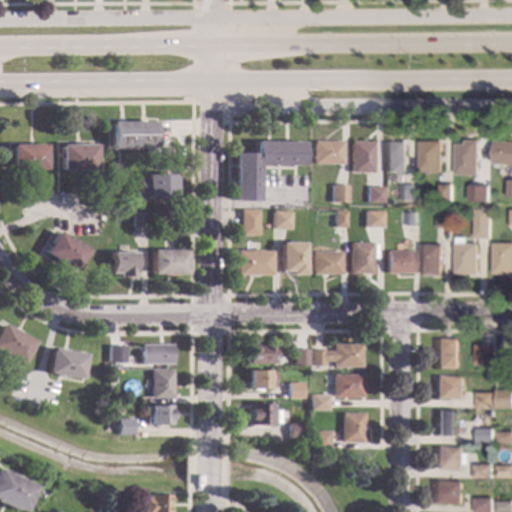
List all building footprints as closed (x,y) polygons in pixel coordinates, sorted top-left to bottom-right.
[(153,149),(109,150),(108,123),(152,122),(153,149)] [(480,175),(457,175),(457,144),(467,144),(467,140),(480,140),(480,175)] [(443,172),(421,172),(421,141),(443,141),(443,172)] [(511,141),(511,164),(494,164),(495,141),(511,141)] [(300,166),(256,166),(256,202),(232,202),(232,154),(253,154),(253,142),(301,143),(300,166)] [(340,165),(311,164),(311,142),(340,143),(340,165)] [(407,173),(385,173),(384,142),(407,142),(407,173)] [(370,174),(348,173),(348,143),(371,143),(370,174)] [(43,170),(9,170),(9,146),(42,146),(43,170)] [(93,171),(58,171),(58,146),(93,146),(93,171)] [(115,190),(107,190),(107,166),(115,166),(115,190)] [(173,199),(144,200),(143,194),(137,194),(137,180),(144,180),(144,175),(172,175),(173,199)] [(491,198),(475,198),(475,181),(491,181),(491,198)] [(453,201),(441,200),(441,184),(453,185),(454,185),(453,201)] [(416,201),(400,201),(400,185),(416,185),(416,201)] [(345,203),(329,203),(329,186),(332,186),(345,186),(345,203)] [(381,204),(365,204),(365,188),(381,188),(381,204)] [(490,238),(474,239),(474,209),(490,209),(490,238)] [(256,212),(255,236),(238,236),(238,211),(256,212)] [(381,228),(368,228),(368,212),(381,211),(381,228)] [(453,228),(438,228),(438,211),(452,211),(453,228)] [(145,213),(145,229),(129,228),(130,212),(145,213)] [(288,213),(288,230),(270,230),(270,212),(288,213)] [(344,228),(331,228),(332,212),(344,212),(344,228)] [(417,226),(406,227),(406,213),(417,213),(417,226)] [(85,251),(72,273),(41,254),(54,232),(85,251)] [(466,243),(478,243),(478,274),(455,274),(455,244),(456,244),(456,237),(466,237),(466,243)] [(511,274),(493,274),(493,243),(511,243),(511,274)] [(301,276),(279,276),(279,272),(277,272),(277,244),(301,244),(301,276)] [(374,245),(374,260),(369,260),(369,275),(346,275),(347,244),(374,245)] [(442,246),(441,276),(419,274),(421,244),(442,246)] [(182,275),(175,275),(175,277),(161,276),(161,274),(148,274),(148,251),(183,252),(182,275)] [(266,276),(231,276),(231,252),(266,252),(266,276)] [(412,275),(385,275),(385,252),(412,252),(412,275)] [(132,277),(117,277),(117,274),(108,274),(108,253),(132,253),(132,277)] [(339,276),(309,276),(309,253),(339,253),(339,276)] [(0,326),(30,343),(18,365),(0,354),(0,326)] [(458,369),(436,369),(436,339),(458,339),(458,369)] [(168,365),(138,365),(137,345),(168,345),(168,365)] [(358,368),(329,368),(329,363),(321,363),(321,367),(306,367),(306,351),(329,351),(329,346),(358,346),(358,368)] [(495,363),(483,363),(483,346),(495,346),(495,363)] [(511,363),(498,363),(499,346),(511,346),(511,363)] [(270,364),(245,364),(245,347),(270,347),(270,364)] [(117,348),(116,363),(106,363),(107,348),(117,348)] [(81,355),(77,380),(44,374),(48,350),(81,355)] [(305,351),(305,367),(290,367),(290,350),(305,351)] [(168,399),(147,399),(146,371),(167,371),(168,399)] [(264,390),(244,390),(244,372),(264,371),(264,390)] [(359,398),(328,398),(329,376),(359,376),(359,398)] [(464,378),(463,400),(433,399),(434,377),(464,378)] [(299,399),(284,399),(284,384),(299,384),(299,399)] [(511,408),(498,408),(498,390),(511,390),(511,408)] [(494,408),(478,408),(478,393),(494,393),(494,408)] [(324,397),(323,411),(306,410),(307,396),(324,397)] [(268,411),(275,411),(275,425),(244,425),(244,405),(268,405),(268,411)] [(168,425),(144,425),(144,407),(168,407),(168,425)] [(456,436),(435,437),(435,411),(456,412),(456,436)] [(359,414),(358,444),(336,443),(337,414),(359,414)] [(128,436),(113,436),(113,420),(128,420),(128,436)] [(299,440),(284,440),(284,425),(299,425),(299,440)] [(495,443),(478,443),(478,429),(495,428),(495,443)] [(511,443),(499,443),(499,432),(511,432),(511,443)] [(327,449),(310,449),(310,434),(327,434),(327,446),(327,449)] [(464,471),(434,470),(434,447),(465,448),(464,471)] [(493,478),(475,479),(475,465),(493,464),(493,478)] [(511,465),(511,477),(498,477),(498,465),(511,465)] [(0,472),(32,487),(21,511),(18,511),(13,510),(12,511),(0,506),(0,472)] [(464,482),(463,505),(431,503),(432,481),(464,482)] [(167,511),(141,511),(141,498),(146,498),(146,496),(167,496),(167,511)] [(494,511),(476,511),(476,498),(494,498),(494,511)] [(511,511),(498,511),(498,501),(511,501),(511,511)]
